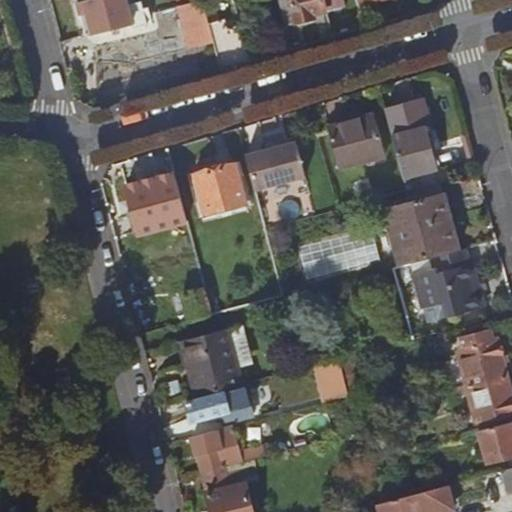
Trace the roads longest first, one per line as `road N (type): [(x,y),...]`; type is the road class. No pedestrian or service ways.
road 1 (residential): [(462,32),(65,139)]
road 2 (residential): [(65,139),(161,511)]
road 3 (residential): [(462,32),(511,219)]
road 4 (residential): [(27,0),(65,139)]
